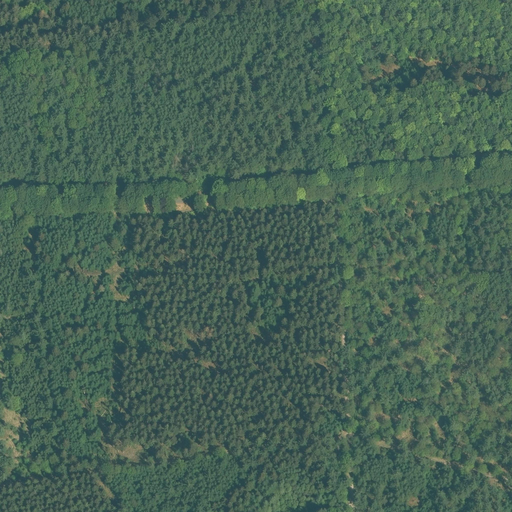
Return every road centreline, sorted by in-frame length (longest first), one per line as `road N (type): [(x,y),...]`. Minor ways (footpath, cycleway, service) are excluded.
road 1 (tertiary): [(0,206),(215,199),(511,174)]
road 2 (track): [(349,435),(0,486)]
road 3 (track): [(337,210),(349,435)]
road 4 (track): [(314,0),(337,210)]
road 5 (track): [(511,81),(475,112),(330,142)]
road 6 (track): [(511,482),(349,435)]
